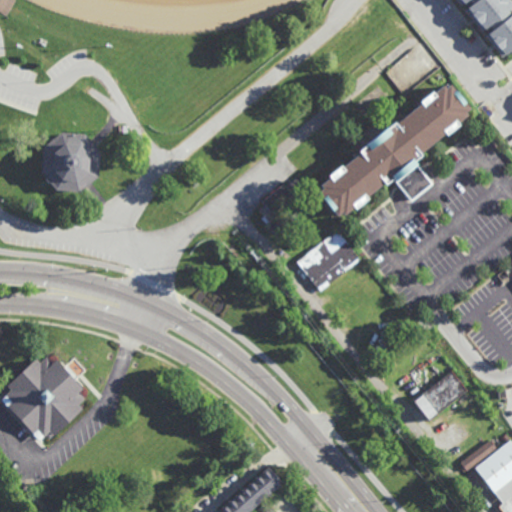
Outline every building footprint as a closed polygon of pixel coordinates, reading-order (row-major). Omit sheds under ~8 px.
[(509,0),(511,3),(511,8),(509,11),(511,14),(511,53),(511,52),(506,56),(505,54),(502,56),(498,51),(500,49),(493,41),(491,42),(488,37),(490,35),(489,33),(494,30),(491,25),(485,30),(479,22),(475,15),(473,16),(468,9),(473,4),(470,0),(465,4),(464,2),(461,4),(457,0),(509,0)] [(469,111),(465,115),(467,118),(457,126),(458,128),(446,137),(445,136),(418,157),(420,159),(414,163),(431,185),(410,202),(395,184),(394,185),(391,182),(383,188),(382,187),(365,201),(365,202),(352,212),(351,211),(342,218),(340,216),(335,220),(315,195),(320,191),(317,188),(327,180),(326,179),(338,169),(338,170),(359,153),(351,143),(397,106),(406,117),(420,105),(419,104),(431,94),(432,95),(443,87),(445,89),(449,86),(469,111)] [(97,156),(95,180),(75,195),(51,192),(36,173),(39,148),(58,133),(82,136),(97,156)] [(306,192),(272,221),(274,225),(292,210),(297,216),(274,236),(268,228),(271,226),(268,222),(265,225),(259,219),(262,217),(257,211),(263,206),(260,203),(282,184),(285,187),(295,179),(306,192)] [(290,247),(286,242),(306,228),(309,233),(290,247)] [(319,292),(296,262),(336,230),(359,260),(319,292)] [(80,384),(76,387),(83,395),(77,401),(81,405),(51,433),(46,428),(36,437),(0,396),(0,394),(9,386),(4,381),(38,350),(47,360),(53,354),(80,384)] [(466,389),(468,388),(476,398),(463,408),(464,409),(451,419),(443,409),(430,420),(413,399),(451,370),(466,389)] [(464,472),(457,463),(489,439),(495,448),(464,472)] [(511,441),(511,511),(503,511),(498,505),(502,502),(475,466),(510,439),(511,441)] [(244,511),(214,511),(267,465),(280,481),(244,511)] [(286,495),(280,489),(285,485),(290,492),(286,495)]
